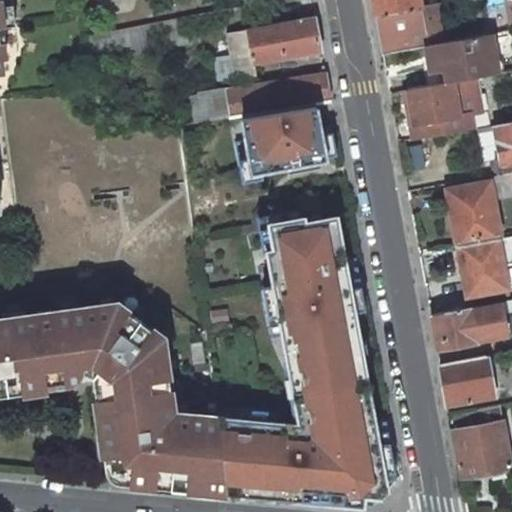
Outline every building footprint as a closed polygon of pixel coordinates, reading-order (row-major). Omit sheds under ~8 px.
[(372,0),(375,15),(420,6),(419,0),(372,0)] [(435,14),(433,4),(420,6),(375,15),(382,54),(425,46),(428,45),(422,17),(435,14)] [(428,45),(440,43),(435,14),(422,17),(428,45)] [(191,43),(185,16),(127,28),(132,55),(191,43)] [(296,56),(321,51),(315,17),(226,34),(230,56),(234,77),(234,78),(255,75),(253,64),(277,59),(296,56)] [(132,55),(127,28),(86,36),(90,63),(132,55)] [(498,74),(491,33),(440,43),(428,45),(425,46),(432,84),(446,82),(446,84),(475,78),(498,74)] [(218,79),(234,77),(230,56),(215,58),(218,79)] [(296,56),(277,59),(279,69),(298,66),(296,56)] [(330,102),(325,73),(191,95),(194,115),(196,124),(330,102)] [(481,111),(475,78),(446,84),(446,82),(432,84),(406,89),(413,125),(428,122),(431,137),(473,129),(470,113),(481,111)] [(431,137),(428,122),(413,125),(406,89),(403,90),(413,140),(431,137)] [(316,106),(241,118),(251,173),(287,166),(287,170),(318,164),(317,160),(325,159),(316,106)] [(194,115),(184,116),(186,125),(196,124),(194,115)] [(511,121),(493,125),(500,159),(494,159),(497,175),(511,171),(511,121)] [(410,162),(412,171),(421,169),(419,160),(410,162)] [(318,164),(287,170),(288,173),(318,168),(318,164)] [(511,171),(497,175),(489,176),(490,181),(449,189),(452,207),(450,207),(457,246),(498,239),(501,238),(494,198),(511,194),(511,171)] [(225,486),(226,493),(290,499),(291,488),(328,491),(327,502),(342,503),(343,492),(372,495),(372,506),(386,491),(372,417),(361,419),(355,386),(366,384),(335,217),(303,222),(302,217),(267,224),(272,250),(266,252),(287,364),(293,363),(305,425),(216,417),(225,486)] [(191,237),(193,248),(202,235),(191,237)] [(511,236),(501,238),(498,239),(503,265),(511,263),(511,236)] [(507,289),(503,265),(498,239),(457,246),(464,279),(466,278),(470,296),(507,289)] [(509,301),(507,289),(470,296),(472,306),(472,308),(500,303),(509,301)] [(0,394),(12,393),(11,386),(29,383),(30,391),(64,386),(61,368),(91,364),(97,369),(91,376),(104,469),(105,472),(108,478),(111,479),(119,482),(209,491),(210,487),(225,486),(216,417),(203,415),(173,419),(161,335),(117,303),(0,318),(0,394)] [(448,352),(507,341),(500,303),(472,308),(472,306),(430,314),(435,341),(445,339),(448,352)] [(204,329),(207,351),(214,350),(212,336),(230,333),(229,326),(204,329)] [(435,341),(438,354),(448,352),(445,339),(435,341)] [(447,405),(493,396),(486,356),(440,364),(447,405)] [(12,393),(30,391),(29,383),(11,386),(12,393)] [(372,417),(366,384),(355,386),(361,419),(372,417)] [(226,392),(212,390),(214,399),(225,400),(226,392)] [(460,476),(511,467),(499,405),(449,413),(460,476)] [(291,488),(290,499),(327,502),(328,491),(291,488)] [(343,492),(342,503),(372,506),(372,495),(343,492)]
